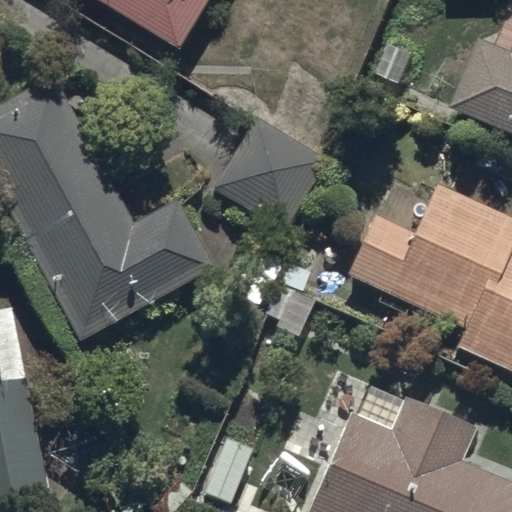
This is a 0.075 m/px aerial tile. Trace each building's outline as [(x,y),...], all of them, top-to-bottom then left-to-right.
[(118,0),(188,43),(214,0),(118,0)] [(511,40),(483,31),(456,98),(511,121),(511,40)] [(130,223),(54,77),(0,105),(0,183),(81,336),(216,266),(180,197),(130,223)] [(249,112),(204,181),(279,230),(324,160),(249,112)] [(370,217),(344,272),(462,324),(453,342),(511,369),(511,218),(434,181),(408,231),(370,217)] [(0,496),(43,487),(23,373),(0,376),(0,496)] [(347,413),(303,511),(511,511),(511,481),(460,459),(474,428),(402,394),(390,428),(347,413)] [(249,445),(218,436),(202,493),(233,502),(249,445)]
